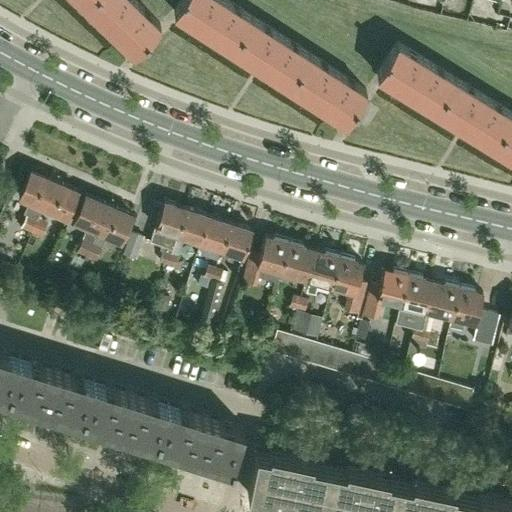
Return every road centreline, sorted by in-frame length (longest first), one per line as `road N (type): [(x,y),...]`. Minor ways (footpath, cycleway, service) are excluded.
road 1 (tertiary): [(511,224),(199,140),(0,55)]
road 2 (residential): [(187,511),(0,439)]
